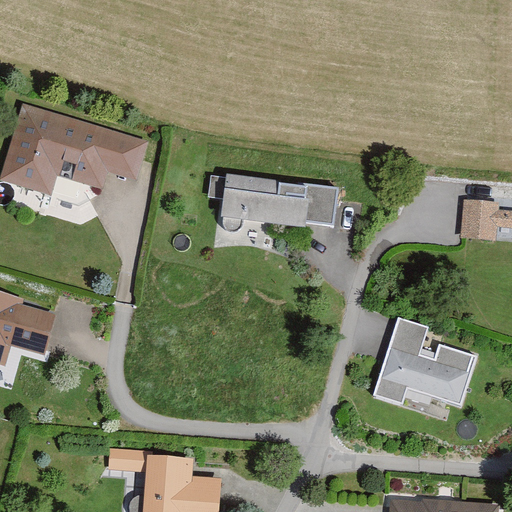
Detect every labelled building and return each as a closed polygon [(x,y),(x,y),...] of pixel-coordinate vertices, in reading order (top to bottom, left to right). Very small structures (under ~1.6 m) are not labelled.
[(140,145),(15,109),(0,159),(0,187),(43,200),(49,179),(94,192),(98,177),(128,185),(140,145)] [(331,194),(215,182),(211,223),(294,232),(295,225),(327,229),(331,194)] [(511,213),(457,208),(454,241),(490,245),(491,232),(511,233),(511,213)] [(18,303),(0,297),(0,372),(6,352),(34,359),(45,319),(16,311),(18,303)] [(430,328),(400,319),(378,395),(431,410),(434,398),(466,407),(480,359),(441,347),(437,360),(422,356),(430,328)] [(346,418),(353,390),(339,386),(332,414),(346,418)] [(100,473),(132,475),(129,511),(204,511),(206,482),(181,481),(182,463),(136,460),(136,455),(101,453),(100,473)] [(414,503),(382,501),(380,511),(491,511),(492,507),(414,502),(414,503)]
